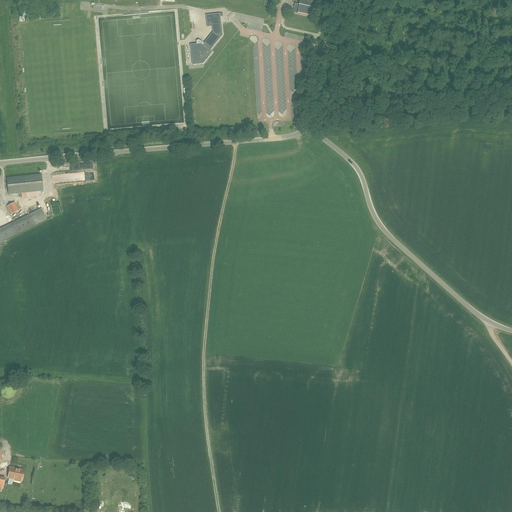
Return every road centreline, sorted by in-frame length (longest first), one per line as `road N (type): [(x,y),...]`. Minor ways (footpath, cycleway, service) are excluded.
road 1 (track): [(235,141),(203,353),(219,511)]
road 2 (tertiary): [(0,163),(289,136),(307,127)]
road 3 (unclassified): [(511,331),(476,314),(384,231),(356,167),(307,127)]
road 4 (tertiary): [(307,127),(338,0)]
